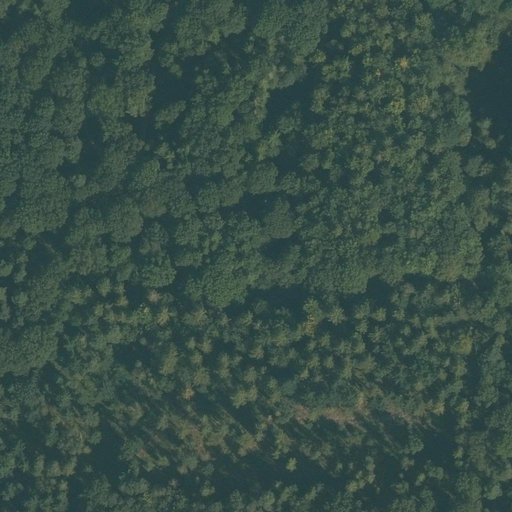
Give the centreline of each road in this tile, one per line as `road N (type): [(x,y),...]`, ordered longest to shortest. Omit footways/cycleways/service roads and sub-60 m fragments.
road 1 (track): [(469,277),(286,297),(220,295),(176,269),(127,193)]
road 2 (track): [(127,193),(64,275),(0,390)]
road 3 (track): [(469,277),(468,511)]
road 4 (unclassified): [(177,0),(127,193)]
